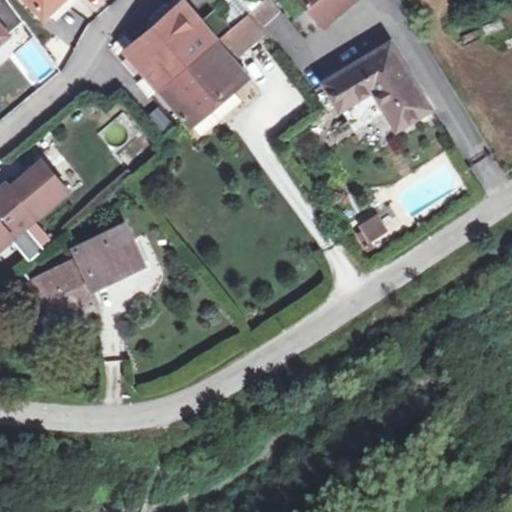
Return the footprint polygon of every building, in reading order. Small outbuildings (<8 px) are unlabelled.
[(0,0),(0,38),(22,19),(3,0),(0,0)] [(28,0),(44,15),(59,0),(28,0)] [(265,0),(250,14),(257,21),(275,3),(271,0),(265,0)] [(307,40),(350,0),(278,0),(275,3),(307,40)] [(167,54),(202,23),(183,2),(148,32),(167,54)] [(217,40),(232,57),(263,30),(263,29),(257,21),(250,14),(249,12),(217,40)] [(217,40),(202,23),(167,54),(148,32),(126,51),(160,90),(217,40)] [(217,40),(160,90),(188,122),(245,73),(232,57),(217,40)] [(326,87),(338,106),(340,108),(372,88),(396,126),(428,107),(388,42),(322,82),(326,87)] [(278,85),(291,101),(302,114),(315,103),(290,74),(278,85)] [(329,112),(338,106),(326,87),(316,93),(329,112)] [(302,114),(291,101),(282,109),(293,123),(302,114)] [(0,244),(25,223),(68,188),(53,171),(49,173),(38,161),(13,181),(10,178),(0,185),(0,244)] [(371,243),(402,226),(389,204),(359,222),(371,243)] [(51,284),(39,290),(55,323),(94,305),(87,289),(92,286),(144,262),(125,222),(74,247),(78,257),(46,272),(51,284)] [(51,284),(46,272),(34,278),(39,290),(51,284)] [(87,289),(94,305),(100,303),(92,286),(87,289)]
